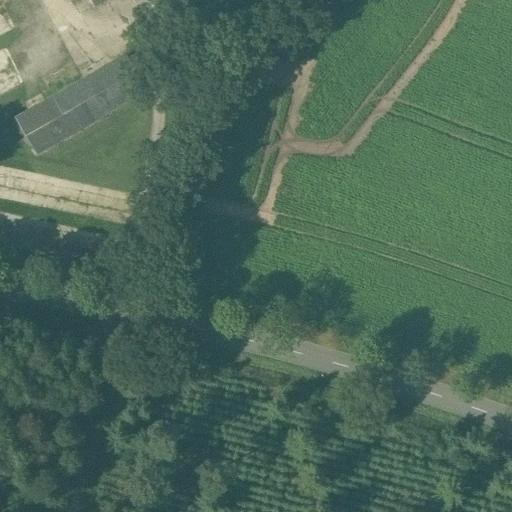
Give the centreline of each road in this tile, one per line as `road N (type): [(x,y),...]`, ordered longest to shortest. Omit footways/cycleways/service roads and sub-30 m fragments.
road 1 (tertiary): [(0,288),(347,367),(511,422)]
road 2 (track): [(123,315),(72,511)]
